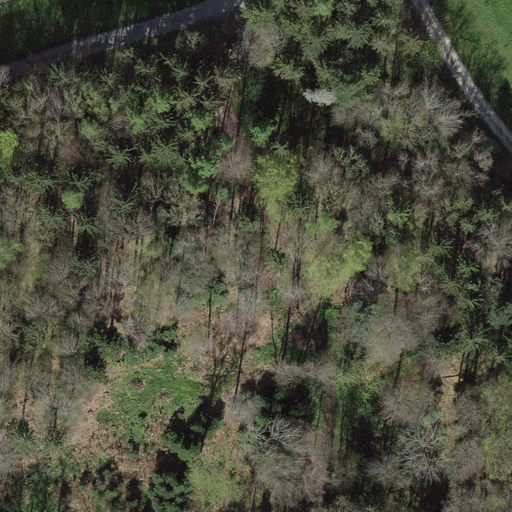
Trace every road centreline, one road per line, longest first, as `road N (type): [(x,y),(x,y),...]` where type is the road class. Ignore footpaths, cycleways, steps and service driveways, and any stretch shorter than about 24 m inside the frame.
road 1 (track): [(230,0),(244,44),(231,82),(238,138),(328,359),(326,456),(313,511)]
road 2 (track): [(244,44),(337,113),(511,295)]
road 3 (unclassified): [(215,0),(0,72)]
road 4 (track): [(511,141),(464,89),(418,0)]
